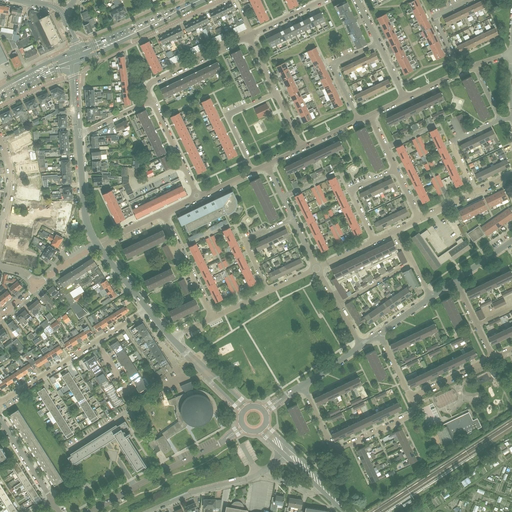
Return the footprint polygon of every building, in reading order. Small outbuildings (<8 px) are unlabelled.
[(120,9),(118,5),(121,3),(119,0),(115,0),(113,1),(115,5),(121,18),(126,16),(125,13),(126,12),(124,7),(120,9)] [(260,0),(249,0),(254,9),(262,5),(260,0)] [(296,0),(285,0),(290,9),(298,5),(296,0)] [(414,0),(409,3),(411,8),(412,10),(421,6),(420,5),(418,0),(414,0)] [(476,4),(479,10),(485,7),(482,1),(476,4)] [(355,19),(349,7),(348,5),(347,2),(346,3),(343,4),(342,2),(336,5),(338,8),(335,9),(353,47),(356,46),(357,49),(363,46),(362,44),(366,42),(363,36),(362,34),(356,21),(355,19)] [(235,11),(234,8),(232,3),(226,6),(231,15),(233,14),(232,12),(235,11)] [(474,12),(479,10),(476,4),(471,6),(474,12)] [(8,14),(10,7),(9,6),(7,5),(6,6),(5,6),(1,25),(1,27),(4,27),(5,20),(6,14),(8,14)] [(116,21),(121,18),(115,5),(112,6),(111,8),(113,12),(111,13),(113,18),(115,18),(116,21)] [(262,5),(254,9),(260,23),(269,19),(262,5)] [(229,16),(231,15),(226,6),(221,9),(224,16),(228,14),(229,16)] [(411,8),(409,9),(411,13),(413,12),(416,17),(424,13),(422,7),(421,6),(412,10),(411,8)] [(471,6),(467,8),(466,9),(469,15),(471,14),(474,12),(471,6)] [(221,18),(224,16),(221,9),(215,11),(220,21),(222,20),(221,18)] [(463,18),(469,15),(466,9),(460,11),(463,18)] [(53,46),(62,42),(49,14),(30,11),(29,16),(43,47),(38,49),(38,51),(40,55),(55,48),(53,46)] [(218,22),(220,21),(215,11),(210,14),(213,21),(217,20),(218,22)] [(458,20),(463,18),(460,11),(455,14),(458,20)] [(321,12),(316,15),(320,24),(325,21),(321,12)] [(424,13),(416,17),(418,22),(419,24),(428,20),(427,19),(424,13)] [(386,14),(377,18),(380,24),(380,25),(389,21),(390,23),(392,22),(391,18),(388,19),(386,14)] [(452,23),(458,20),(455,14),(449,17),(452,23)] [(316,15),(311,17),(315,26),(320,24),(316,15)] [(206,16),(201,18),(205,27),(207,32),(209,31),(207,26),(206,25),(210,23),(209,20),(206,16)] [(87,18),(84,20),(86,25),(84,26),(88,34),(93,31),(92,29),(95,27),(94,25),(96,23),(93,18),(91,19),(90,17),(87,18)] [(306,20),(310,28),(315,26),(311,17),(306,20)] [(447,25),(452,23),(449,17),(444,19),(447,25)] [(203,28),(205,27),(201,18),(195,21),(199,28),(202,27),(203,28)] [(306,20),(301,22),(305,31),(310,28),(306,20)] [(418,22),(416,24),(417,27),(420,26),(422,31),(431,27),(428,21),(428,20),(419,24),(418,22)] [(196,30),(199,28),(195,21),(190,24),(194,33),(197,32),(196,30)] [(389,21),(380,25),(381,27),(384,32),(393,28),(390,23),(389,21)] [(301,22),(296,24),(300,33),(305,31),(301,22)] [(28,23),(26,24),(34,42),(36,41),(28,23)] [(192,34),(194,33),(190,24),(184,26),(188,34),(191,32),(192,34)] [(296,24),(291,27),(295,35),(300,33),(296,24)] [(216,30),(218,36),(220,35),(224,33),(222,27),(216,30)] [(291,27),(286,29),(291,38),(295,35),(291,27)] [(431,27),(422,31),(425,37),(426,38),(435,34),(434,33),(431,27)] [(184,35),(183,33),(181,28),(175,30),(180,40),(182,39),(181,37),(184,35)] [(393,28),(384,32),(387,38),(387,40),(396,35),(397,37),(399,36),(398,32),(395,34),(393,28)] [(495,28),(492,30),(490,31),(493,37),(494,36),(498,35),(495,28)] [(286,29),(282,31),(286,40),(291,38),(286,29)] [(178,41),(180,40),(175,30),(170,33),(173,41),(177,39),(178,41)] [(282,31),(277,34),(281,42),(286,40),(282,31)] [(487,40),(493,37),(490,31),(484,33),(487,40)] [(170,42),(173,41),(170,33),(164,36),(169,45),(173,53),(175,52),(170,42)] [(482,42),(487,40),(484,33),(479,36),(482,42)] [(277,34),(272,36),(276,45),(281,42),(277,34)] [(425,37),(423,38),(424,41),(427,40),(429,45),(438,41),(435,35),(435,34),(426,38),(425,37)] [(396,35),(387,40),(388,41),(391,47),(399,42),(397,37),(396,35)] [(35,49),(32,42),(29,36),(24,39),(34,58),(39,56),(35,48),(35,49)] [(167,46),(169,45),(164,36),(159,38),(163,46),(166,44),(167,46)] [(266,38),(271,47),(276,45),(272,36),(266,38)] [(476,45),(482,42),(479,36),(473,39),(476,45)] [(14,40),(12,40),(8,39),(13,49),(18,47),(15,43),(16,42),(14,40)] [(29,61),(34,58),(24,39),(20,41),(19,40),(17,41),(16,42),(15,43),(18,47),(19,49),(23,48),(25,53),(29,61)] [(471,47),(476,45),(473,39),(468,41),(471,47)] [(0,65),(9,61),(0,41),(0,65)] [(149,41),(140,45),(147,60),(156,56),(149,41)] [(438,41),(429,45),(432,51),(433,53),(441,48),(441,47),(438,41)] [(466,42),(463,44),(466,50),(469,48),(470,48),(471,47),(468,41),(466,42)] [(399,42),(391,47),(393,53),(394,54),(403,49),(404,51),(406,50),(404,47),(402,48),(399,42)] [(461,45),(457,46),(460,53),(463,51),(464,51),(466,50),(463,44),(461,45)] [(319,55),(319,53),(316,47),(307,52),(310,57),(310,59),(319,55)] [(432,51),(429,52),(431,55),(433,54),(436,60),(445,56),(442,49),(441,48),(433,53),(432,51)] [(240,49),(231,54),(238,68),(247,64),(240,49)] [(403,49),(394,54),(395,55),(397,61),(406,56),(404,51),(403,49)] [(15,67),(22,64),(16,52),(12,53),(14,58),(11,59),(15,67)] [(369,55),(372,61),(378,59),(374,52),(369,55)] [(311,60),(314,66),(322,62),(320,56),(319,55),(310,59),(310,57),(307,58),(309,62),(311,60)] [(367,64),(372,61),(369,55),(364,58),(367,64)] [(156,56),(147,60),(154,74),(163,70),(156,56)] [(406,56),(397,61),(400,67),(401,68),(410,64),(410,65),(413,64),(411,61),(409,62),(406,56)] [(359,60),(358,60),(361,66),(363,65),(367,64),(364,58),(363,58),(359,60)] [(356,69),(361,66),(358,60),(353,63),(356,69)] [(217,62),(203,69),(207,78),(221,71),(217,62)] [(288,68),(285,62),(276,66),(279,72),(280,74),(288,69),(289,71),(291,70),(290,67),(288,68)] [(325,68),(322,62),(314,66),(316,71),(317,73),(326,69),(325,68)] [(351,72),(356,69),(353,63),(347,65),(351,72)] [(247,64),(238,68),(245,82),(254,78),(247,64)] [(410,64),(401,68),(401,69),(404,75),(413,71),(410,65),(410,64)] [(345,74),(351,72),(347,65),(342,68),(345,74)] [(203,69),(189,76),(193,84),(207,78),(203,69)] [(280,74),(280,75),(283,81),(292,76),(289,71),(288,69),(280,74)] [(318,75),(321,80),(329,76),(326,70),(326,69),(317,73),(316,71),(314,73),(316,76),(318,75)] [(189,76),(175,82),(179,91),(193,84),(189,76)] [(292,76),(283,81),(286,86),(286,88),(295,84),(296,85),(298,84),(297,81),(294,82),(292,76)] [(333,83),(332,82),(329,76),(321,80),(323,86),(324,87),(333,83)] [(471,76),(462,81),(468,94),(477,89),(471,76)] [(254,78),(245,82),(252,96),(261,92),(254,78)] [(382,82),(385,89),(391,86),(388,80),(382,82)] [(175,82),(160,89),(165,98),(167,97),(179,91),(175,82)] [(384,89),(385,89),(382,82),(380,83),(377,85),(380,91),(383,89),(384,89)] [(325,89),(327,94),(336,90),(333,84),(333,83),(324,87),(323,86),(321,87),(322,90),(325,89)] [(287,89),(290,95),(298,91),(296,85),(295,84),(286,88),(287,89)] [(380,91),(377,85),(374,86),(371,87),(375,94),(376,93),(380,91)] [(364,99),(361,93),(360,90),(358,87),(356,88),(359,94),(355,95),(358,102),(364,99)] [(369,96),(375,94),(371,87),(366,90),(369,96)] [(59,95),(61,91),(60,90),(60,89),(58,88),(54,90),(54,89),(51,90),(51,91),(53,96),(55,99),(57,99),(57,100),(59,100),(59,98),(59,95)] [(477,89),(468,94),(475,107),(483,103),(477,89)] [(340,97),(339,96),(336,90),(327,94),(330,100),(331,101),(340,97)] [(361,93),(364,99),(365,99),(365,98),(369,96),(366,90),(363,92),(361,93)] [(301,96),(298,91),(290,95),(293,101),(293,102),(302,98),(303,99),(305,98),(304,95),(301,96)] [(45,94),(43,95),(48,106),(53,104),(48,93),(47,93),(47,92),(44,94),(45,94)] [(433,96),(430,98),(433,105),(444,99),(441,92),(437,94),(437,93),(432,95),(433,96)] [(47,110),(49,108),(48,106),(43,95),(41,96),(40,96),(38,97),(38,98),(41,105),(44,103),(47,110)] [(332,103),(334,109),(343,105),(340,98),(340,97),(331,101),(330,100),(328,101),(329,104),(332,103)] [(38,106),(37,103),(35,99),(34,98),(32,100),(30,101),(37,115),(39,114),(36,107),(38,106)] [(210,98),(201,102),(208,117),(217,112),(210,98)] [(293,102),(294,104),(297,109),(305,105),(303,99),(302,98),(293,102)] [(422,102),(419,103),(422,110),(433,105),(430,98),(426,99),(426,98),(421,101),(422,102)] [(35,116),(37,115),(30,101),(28,102),(25,103),(26,103),(25,104),(29,111),(31,109),(35,116)] [(411,107),(408,108),(411,115),(422,110),(419,103),(415,105),(415,104),(411,106),(411,107)] [(483,103),(475,107),(481,120),(490,116),(483,103)] [(26,112),(25,109),(22,105),(22,104),(19,106),(20,106),(18,107),(25,122),(27,120),(25,115),(23,114),(23,113),(26,112)] [(259,118),(271,113),(266,104),(255,109),(259,118)] [(305,105),(297,109),(299,115),(300,116),(309,112),(309,114),(312,112),(310,109),(308,110),(305,105)] [(22,123),(25,122),(18,107),(15,108),(13,109),(13,110),(16,117),(19,115),(22,123)] [(400,112),(397,114),(400,120),(411,115),(408,108),(404,110),(404,109),(400,111),(400,112)] [(146,109),(137,114),(144,128),(153,124),(146,109)] [(13,118),(12,115),(10,111),(9,111),(7,112),(5,113),(10,125),(12,124),(10,119),(13,118)] [(217,112),(208,117),(215,131),(224,127),(217,112)] [(300,117),(303,123),(312,119),(309,114),(309,112),(300,116),(300,117)] [(8,126),(10,125),(5,113),(3,114),(2,114),(0,115),(3,122),(2,123),(4,126),(8,125),(8,126)] [(179,113),(170,117),(177,132),(186,127),(179,113)] [(389,117),(385,119),(389,126),(400,120),(397,114),(393,115),(393,114),(388,116),(389,117)] [(153,124),(144,128),(151,142),(159,138),(153,124)] [(186,127),(177,132),(184,146),(193,142),(186,127)] [(224,127),(215,131),(222,145),(231,141),(224,127)] [(365,127),(356,132),(362,145),(371,140),(365,127)] [(436,128),(429,132),(435,143),(442,140),(440,136),(441,136),(439,131),(438,132),(436,128)] [(487,133),(491,139),(494,138),(496,144),(499,143),(493,130),(487,133)] [(485,142),(491,139),(487,133),(482,135),(485,142)] [(29,134),(25,136),(28,144),(32,142),(33,142),(29,134),(28,134),(29,134)] [(480,144),(485,142),(482,135),(477,138),(480,144)] [(159,138),(151,142),(158,157),(166,152),(159,138)] [(475,147),(480,144),(477,138),(471,140),(475,147)] [(11,143),(10,143),(15,152),(21,149),(16,140),(11,143)] [(371,140),(362,145),(369,158),(378,154),(371,140)] [(442,140),(435,143),(440,154),(447,151),(445,147),(446,147),(444,143),(443,143),(442,140)] [(469,149),(475,147),(471,140),(466,143),(469,149)] [(231,141),(222,145),(229,159),(238,155),(231,141)] [(332,145),(329,146),(332,153),(343,148),(340,141),(336,143),(336,142),(331,144),(332,145)] [(193,142),(184,146),(191,160),(200,156),(193,142)] [(467,151),(469,149),(466,143),(461,145),(467,158),(469,156),(467,151)] [(403,145),(396,148),(398,151),(397,152),(399,156),(400,156),(401,159),(408,156),(403,145)] [(321,150),(318,152),(321,158),(332,153),(329,146),(325,148),(325,147),(320,149),(321,150)] [(93,159),(101,158),(101,155),(106,155),(106,150),(92,152),(93,159)] [(38,159),(44,159),(44,156),(39,156),(39,151),(36,151),(38,159)] [(447,151),(440,154),(444,162),(445,165),(452,162),(450,158),(451,158),(449,153),(448,154),(447,151)] [(310,155),(307,157),(310,164),(321,158),(318,152),(314,153),(314,152),(310,154),(310,155)] [(378,154),(369,158),(375,171),(384,167),(378,154)] [(500,159),(501,162),(505,169),(510,166),(508,162),(504,154),(502,155),(503,158),(500,159)] [(200,156),(191,160),(198,174),(207,170),(200,156)] [(408,156),(401,159),(403,162),(402,163),(404,167),(405,167),(406,170),(413,167),(408,156)] [(299,161),(296,162),(299,169),(310,164),(307,157),(303,158),(298,160),(299,161)] [(494,166),(491,167),(494,174),(499,171),(496,165),(495,162),(493,159),(491,160),(494,166)] [(288,166),(284,168),(288,174),(299,169),(296,162),(292,164),(292,163),(288,165),(288,166)] [(452,162),(445,165),(451,176),(457,173),(456,169),(457,169),(454,164),(454,165),(452,162)] [(505,169),(501,162),(498,163),(496,165),(499,171),(505,169)] [(413,167),(406,170),(408,173),(407,174),(409,178),(410,178),(412,181),(419,178),(413,167)] [(491,167),(486,170),(489,176),(494,174),(491,167)] [(475,168),(472,169),(478,181),(483,179),(480,172),(477,174),(475,168)] [(486,170),(480,172),(483,179),(489,176),(486,170)] [(457,173),(451,176),(456,187),(463,184),(461,180),(462,180),(460,175),(459,176),(457,173)] [(107,176),(102,175),(102,178),(94,178),(94,185),(105,184),(105,180),(117,179),(116,176),(110,176),(107,176)] [(335,177),(328,180),(334,191),(341,188),(339,185),(340,184),(338,180),(337,180),(335,177)] [(260,178),(251,182),(257,195),(266,191),(260,178)] [(392,178),(386,181),(390,188),(392,186),(395,192),(398,191),(392,178)] [(419,178),(412,181),(413,184),(412,185),(415,189),(417,192),(424,189),(419,178)] [(441,180),(438,182),(443,193),(447,192),(441,180)] [(386,181),(381,184),(387,196),(389,195),(388,192),(391,190),(390,188),(386,181)] [(167,190),(172,201),(178,198),(178,199),(181,198),(181,197),(187,195),(181,184),(178,185),(179,187),(171,191),(170,189),(167,190)] [(381,184),(376,186),(379,193),(382,191),(385,197),(387,196),(381,184)] [(376,186),(370,189),(374,195),(379,193),(376,186)] [(19,187),(17,198),(17,197),(23,199),(25,189),(19,188),(19,187)] [(341,188),(334,191),(339,202),(346,199),(344,196),(345,196),(343,191),(342,191),(341,188)] [(107,203),(110,209),(121,204),(119,200),(117,201),(113,193),(115,192),(114,189),(103,194),(106,200),(105,201),(107,203)] [(370,189),(365,191),(368,198),(374,195),(370,189)] [(424,189),(417,192),(419,195),(418,196),(420,200),(421,200),(422,203),(429,200),(424,189)] [(153,197),(158,208),(164,205),(164,206),(167,205),(166,204),(172,201),(167,190),(164,192),(165,194),(157,198),(156,196),(153,197)] [(501,202),(503,201),(508,199),(503,190),(497,193),(501,202)] [(266,191),(257,195),(263,208),(272,204),(266,191)] [(365,191),(360,194),(366,206),(368,205),(365,199),(368,198),(365,191)] [(182,225),(185,224),(188,230),(226,212),(227,214),(230,213),(231,212),(232,212),(233,211),(233,210),(234,210),(235,209),(235,208),(236,207),(236,206),(236,205),(236,204),(236,203),(236,202),(236,201),(236,200),(236,199),(235,198),(232,192),(179,218),(182,225)] [(302,193),(295,196),(297,200),(296,200),(298,205),(299,204),(300,207),(307,204),(302,193)] [(496,205),(501,202),(497,193),(491,195),(496,205)] [(489,208),(496,205),(491,195),(485,198),(489,208)] [(136,206),(137,208),(133,210),(137,218),(150,212),(152,211),(158,208),(153,197),(150,199),(151,201),(143,205),(142,203),(136,206)] [(346,199),(339,202),(344,213),(351,210),(350,207),(351,207),(348,202),(347,202),(346,199)] [(481,212),(487,209),(483,199),(477,202),(481,212)] [(401,210),(400,210),(404,217),(409,215),(403,202),(401,203),(403,209),(401,210)] [(475,215),(481,212),(477,202),(471,205),(475,215)] [(114,217),(117,223),(128,218),(133,215),(129,207),(124,209),(121,204),(110,209),(113,215),(112,215),(113,217),(114,217)] [(272,204),(263,208),(270,221),(279,217),(272,204)] [(307,204),(300,207),(302,211),(301,211),(303,216),(304,215),(306,218),(312,215),(307,204)] [(469,218),(475,215),(471,205),(465,208),(469,218)] [(463,220),(469,218),(465,208),(459,211),(463,220)] [(511,218),(511,213),(508,208),(503,212),(509,221),(511,218)] [(351,210),(344,213),(350,224),(356,221),(355,218),(356,218),(354,213),(353,213),(351,210)] [(400,210),(395,213),(398,220),(404,217),(400,210)] [(503,225),(509,221),(503,212),(497,216),(503,225)] [(395,213),(390,216),(393,222),(398,220),(395,213)] [(312,215),(306,218),(307,222),(306,222),(309,227),(309,226),(311,229),(318,226),(312,215)] [(374,216),(371,217),(377,230),(383,227),(379,221),(376,222),(374,216)] [(390,216),(385,218),(388,225),(393,222),(390,216)] [(498,229),(503,225),(497,216),(492,220),(498,229)] [(385,218),(379,221),(383,227),(388,225),(385,218)] [(210,228),(212,231),(228,223),(226,220),(210,228)] [(492,232),(498,229),(492,220),(486,224),(492,232)] [(356,221),(350,224),(342,228),(343,232),(351,228),(355,236),(362,232),(360,229),(361,229),(359,224),(358,224),(356,221)] [(487,236),(492,232),(486,224),(481,227),(487,236)] [(12,225),(10,235),(16,236),(18,226),(12,225)] [(318,226),(311,229),(313,233),(312,233),(314,238),(315,237),(316,240),(323,237),(318,226)] [(484,235),(482,230),(478,226),(467,234),(473,242),(484,235)] [(230,228),(223,231),(228,242),(235,239),(233,236),(234,235),(232,231),(231,231),(230,228)] [(284,238),(287,237),(290,243),(292,242),(286,229),(281,232),(284,238)] [(340,229),(337,230),(343,242),(345,240),(340,229)] [(163,230),(149,237),(154,245),(167,239),(163,230)] [(458,244),(444,254),(438,258),(425,239),(427,237),(430,235),(427,230),(420,235),(418,233),(412,238),(431,266),(434,270),(441,265),(440,265),(452,257),(454,259),(470,248),(466,241),(464,242),(461,238),(456,242),(458,244)] [(203,231),(188,238),(190,242),(204,235),(203,231)] [(281,232),(276,234),(279,241),(284,238),(281,232)] [(63,238),(57,235),(55,237),(50,234),(46,233),(45,235),(47,236),(60,243),(63,238)] [(276,234),(270,237),(274,243),(279,241),(276,234)] [(47,236),(46,238),(47,239),(53,242),(52,244),(58,247),(60,243),(47,236)] [(149,237),(136,243),(141,252),(154,245),(149,237)] [(270,237),(265,239),(268,246),(274,243),(270,237)] [(323,237),(316,240),(318,244),(317,244),(319,249),(320,248),(322,252),(328,248),(323,237)] [(235,239),(228,242),(233,253),(240,250),(239,247),(240,246),(237,242),(235,239)] [(265,239),(260,242),(263,249),(268,246),(265,239)] [(335,278),(331,280),(337,289),(342,286),(340,283),(344,280),(358,273),(361,278),(368,274),(366,270),(397,255),(396,253),(399,252),(397,250),(397,249),(393,240),(331,270),(335,278)] [(260,242),(254,244),(260,257),(263,256),(260,250),(263,249),(260,242)] [(136,243),(123,249),(127,258),(141,252),(136,243)] [(196,244),(189,247),(191,250),(190,251),(192,255),(193,255),(195,258),(202,255),(196,244)] [(37,245),(36,247),(40,250),(40,249),(45,252),(43,255),(46,257),(50,260),(52,257),(51,257),(53,255),(43,248),(41,247),(41,248),(37,245)] [(43,245),(41,247),(43,248),(53,255),(54,253),(55,253),(56,251),(49,246),(48,248),(43,245)] [(7,250),(5,261),(5,260),(11,262),(13,252),(7,251),(7,250)] [(240,250),(233,253),(239,264),(246,261),(244,257),(245,257),(243,253),(242,253),(240,250)] [(298,260),(295,261),(298,268),(304,265),(298,253),(295,254),(298,260)] [(202,255),(195,258),(196,261),(195,262),(198,266),(200,269),(207,266),(202,255)] [(31,256),(29,266),(35,267),(35,268),(37,257),(37,258),(31,256)] [(92,258),(82,264),(93,280),(95,284),(103,279),(105,278),(92,258)] [(246,261),(239,264),(244,275),(251,272),(249,268),(250,268),(248,264),(247,264),(246,261)] [(295,261),(290,264),(293,270),(298,268),(295,261)] [(82,264),(71,272),(81,286),(82,287),(93,280),(82,264)] [(290,264),(284,266),(288,273),(293,270),(290,264)] [(207,266),(200,269),(202,272),(201,273),(203,277),(204,277),(205,280),(212,277),(207,266)] [(284,266),(279,269),(282,275),(288,273),(284,266)] [(268,267),(266,268),(272,281),(277,278),(274,271),(271,273),(268,267)] [(158,275),(162,284),(176,277),(171,268),(158,275)] [(411,268),(402,272),(409,286),(406,287),(409,290),(413,288),(413,289),(419,286),(411,268)] [(279,269),(274,271),(277,278),(282,275),(279,269)] [(502,274),(499,276),(503,283),(511,278),(511,273),(510,271),(507,272),(502,274)] [(80,294),(84,291),(82,287),(81,286),(71,272),(59,279),(62,283),(64,287),(60,289),(65,296),(65,297),(69,304),(71,307),(76,314),(76,315),(78,317),(79,319),(88,313),(84,310),(83,309),(78,304),(77,302),(73,298),(80,294)] [(251,272),(244,275),(249,286),(256,283),(255,280),(255,279),(253,275),(252,275),(251,272)] [(158,275),(145,281),(149,290),(162,284),(158,275)] [(492,280),(488,281),(492,288),(503,283),(499,276),(496,277),(491,279),(492,280)] [(212,277),(205,280),(207,283),(206,284),(208,288),(209,288),(211,291),(217,288),(212,277)] [(12,283),(14,285),(18,290),(22,287),(22,286),(20,283),(20,284),(18,281),(16,279),(13,278),(13,280),(9,279),(9,282),(12,283)] [(95,284),(93,286),(94,288),(99,285),(102,290),(110,285),(107,280),(104,282),(103,279),(95,284)] [(481,285),(477,286),(481,294),(492,288),(488,281),(485,283),(485,282),(480,284),(481,285)] [(14,294),(16,292),(17,293),(19,291),(18,290),(14,285),(9,288),(14,294)] [(110,285),(102,290),(100,291),(103,296),(105,295),(113,290),(110,285)] [(60,289),(58,291),(53,286),(48,291),(55,299),(58,297),(61,301),(65,297),(65,296),(60,289)] [(470,290),(466,292),(469,299),(481,294),(477,286),(474,288),(474,287),(469,290),(470,290)] [(409,290),(406,287),(401,291),(407,299),(412,295),(409,290)] [(217,288),(211,291),(212,294),(211,295),(213,299),(214,299),(216,302),(223,299),(217,288)] [(113,290),(105,295),(106,298),(109,296),(111,299),(116,295),(113,290)] [(8,291),(3,294),(8,300),(12,296),(8,291)] [(399,293),(396,295),(401,302),(407,299),(401,291),(399,293)] [(51,300),(49,297),(45,293),(40,298),(46,304),(49,301),(52,306),(55,304),(52,299),(51,300)] [(396,295),(390,298),(396,306),(401,302),(396,295)] [(451,297),(442,301),(448,314),(457,310),(451,297)] [(385,302),(391,310),(396,306),(390,298),(388,300),(385,302)] [(35,302),(33,304),(41,314),(43,313),(41,310),(41,309),(39,307),(42,305),(38,300),(37,300),(37,299),(34,301),(35,302)] [(196,299),(182,305),(187,314),(200,308),(196,299)] [(351,301),(346,304),(358,326),(362,323),(360,320),(361,319),(351,301)] [(380,306),(385,313),(391,310),(385,302),(380,306)] [(114,303),(112,304),(117,311),(114,313),(118,318),(123,315),(119,310),(114,303)] [(33,304),(30,306),(30,305),(27,307),(28,308),(31,312),(32,313),(34,316),(36,313),(37,313),(39,316),(41,314),(33,304)] [(182,305),(169,311),(173,320),(187,314),(182,305)] [(380,306),(375,309),(380,317),(385,313),(380,306)] [(124,307),(119,310),(123,315),(128,312),(127,312),(129,311),(127,307),(125,308),(124,307)] [(375,309),(369,313),(375,321),(380,317),(375,309)] [(21,314),(26,320),(28,317),(31,321),(33,319),(30,315),(30,316),(25,310),(23,312),(22,310),(20,312),(21,314)] [(457,310),(448,314),(455,327),(464,323),(457,310)] [(106,311),(103,312),(106,316),(105,316),(106,318),(104,320),(108,325),(113,322),(109,316),(106,311)] [(18,316),(16,317),(21,323),(20,323),(23,327),(26,325),(25,325),(28,322),(26,320),(21,314),(20,313),(17,315),(18,316)] [(114,313),(109,316),(113,322),(118,318),(114,313)] [(361,319),(360,320),(362,323),(363,323),(363,322),(366,320),(369,325),(375,321),(369,313),(361,319)] [(96,324),(94,326),(98,331),(103,328),(99,323),(93,314),(91,315),(96,324)] [(52,315),(46,320),(50,325),(56,320),(52,315)] [(104,320),(99,323),(103,328),(108,325),(104,320)] [(18,327),(16,325),(13,321),(12,321),(11,322),(10,323),(7,325),(10,329),(12,332),(16,337),(19,334),(15,329),(18,327)] [(58,322),(57,321),(51,325),(52,327),(54,331),(56,330),(61,326),(58,323),(58,322)] [(86,327),(83,329),(88,336),(93,333),(86,322),(84,324),(86,327)] [(135,324),(128,329),(133,336),(146,328),(142,323),(137,326),(135,324)] [(426,327),(423,329),(426,336),(438,330),(434,324),(431,325),(430,324),(426,327)] [(38,335),(44,330),(40,325),(34,330),(38,335)] [(81,325),(79,327),(81,330),(80,331),(81,333),(79,334),(83,339),(88,336),(83,329),(81,325)] [(146,328),(133,336),(136,341),(149,333),(146,327),(146,328)] [(511,330),(510,327),(499,332),(503,339),(506,338),(506,339),(511,336),(510,335),(511,334),(511,330)] [(76,329),(74,330),(76,333),(75,334),(76,336),(74,337),(78,343),(83,339),(79,334),(76,329)] [(415,333),(412,334),(415,341),(426,336),(423,329),(420,331),(419,330),(415,332),(415,333)] [(71,336),(68,338),(69,340),(73,346),(78,343),(74,337),(71,332),(69,333),(71,336)] [(499,332),(488,338),(491,344),(495,343),(495,344),(500,342),(499,341),(503,339),(499,332)] [(149,333),(136,341),(139,347),(153,338),(149,333)] [(404,338),(401,340),(404,346),(415,341),(412,334),(409,336),(408,335),(404,337),(404,338)] [(68,349),(73,346),(69,340),(68,338),(66,335),(64,336),(67,342),(64,344),(68,349)] [(42,341),(39,336),(32,340),(36,345),(42,341)] [(153,338),(139,347),(142,352),(156,343),(153,338)] [(17,339),(12,343),(19,351),(24,347),(17,339)] [(116,353),(125,348),(132,343),(130,339),(127,341),(125,342),(125,341),(120,344),(118,341),(114,344),(114,343),(109,345),(112,350),(113,349),(116,353)] [(13,344),(11,340),(3,345),(6,349),(13,344)] [(393,343),(390,345),(393,352),(404,346),(401,340),(398,341),(397,340),(393,342),(393,343)] [(54,349),(53,346),(51,343),(49,345),(51,347),(48,349),(53,357),(58,354),(54,349)] [(58,354),(63,351),(58,343),(53,346),(54,349),(58,354)] [(156,343),(142,352),(146,357),(159,348),(156,343)] [(42,357),(40,358),(43,364),(48,360),(45,355),(40,347),(37,349),(42,357)] [(45,355),(48,360),(53,357),(48,349),(46,347),(44,348),(47,353),(45,355)] [(120,362),(128,357),(126,354),(128,353),(125,348),(116,353),(118,357),(117,358),(120,362)] [(159,348),(146,357),(149,362),(162,353),(159,348)] [(474,349),(463,354),(466,361),(469,360),(470,361),(474,358),(474,357),(477,356),(474,349)] [(375,350),(366,354),(372,367),(381,363),(375,350)] [(0,358),(3,363),(10,359),(7,353),(0,357),(0,358)] [(38,367),(43,364),(40,358),(36,353),(34,354),(37,360),(35,361),(32,357),(31,358),(32,360),(31,361),(33,363),(34,365),(36,363),(38,367)] [(162,353),(149,362),(152,367),(166,358),(162,353)] [(463,354),(451,360),(455,367),(458,365),(458,366),(463,364),(463,363),(466,361),(463,354)] [(92,369),(99,364),(96,360),(97,360),(94,355),(90,358),(90,359),(87,361),(90,366),(92,369)] [(126,369),(132,364),(131,362),(128,357),(120,362),(122,365),(123,365),(126,369)] [(24,365),(28,372),(33,369),(31,365),(33,363),(31,361),(32,360),(31,358),(28,360),(29,362),(28,363),(27,363),(27,362),(26,363),(25,363),(25,364),(24,364),(24,365)] [(152,367),(155,372),(169,363),(166,358),(152,367)] [(20,359),(17,361),(22,368),(20,370),(23,375),(28,372),(24,365),(20,359)] [(451,360),(440,365),(444,372),(447,370),(447,371),(452,369),(451,368),(455,367),(451,360)] [(155,379),(164,374),(172,368),(169,363),(155,372),(152,374),(155,379)] [(381,363),(372,367),(379,381),(387,376),(381,363)] [(96,376),(104,371),(102,368),(101,368),(99,364),(92,369),(93,371),(96,376)] [(129,377),(137,372),(134,367),(132,364),(126,369),(128,373),(127,373),(129,377)] [(10,365),(7,367),(12,375),(10,376),(13,381),(18,378),(15,373),(10,365)] [(440,365),(429,370),(433,377),(436,376),(441,374),(440,373),(444,372),(440,365)] [(500,376),(499,371),(496,367),(493,369),(493,368),(490,370),(491,374),(494,378),(497,377),(497,376),(500,376)] [(5,368),(2,370),(6,376),(4,377),(8,385),(13,381),(10,376),(5,368)] [(20,370),(15,373),(18,378),(23,375),(20,370)] [(429,370),(418,376),(421,382),(425,381),(425,382),(430,380),(429,379),(433,377),(429,370)] [(99,385),(108,380),(106,376),(107,375),(104,371),(96,376),(95,378),(99,385)] [(69,372),(62,376),(67,385),(74,380),(69,372)] [(135,384),(142,379),(140,377),(141,377),(137,372),(129,377),(132,380),(133,380),(135,384)] [(0,376),(0,378),(0,387),(1,389),(8,385),(4,377),(2,374),(0,374),(0,376)] [(164,374),(155,379),(157,382),(166,376),(164,374)] [(418,376),(407,381),(410,388),(414,386),(414,387),(419,385),(418,384),(421,382),(418,376)] [(351,381),(347,382),(351,389),(362,384),(359,377),(355,379),(354,378),(350,380),(351,381)] [(145,378),(142,379),(135,384),(138,388),(137,388),(140,393),(144,390),(143,389),(147,387),(145,383),(147,382),(145,378)] [(74,380),(67,385),(71,390),(77,386),(74,380)] [(104,393),(106,392),(114,387),(112,383),(111,384),(108,380),(99,385),(104,393)] [(193,390),(192,384),(191,380),(180,385),(181,388),(185,393),(182,395),(182,394),(179,396),(178,396),(175,398),(175,397),(168,400),(169,404),(176,405),(175,408),(176,407),(176,408),(176,409),(176,410),(176,411),(176,412),(175,412),(176,415),(177,415),(177,416),(177,417),(178,419),(177,419),(178,421),(150,441),(148,438),(146,440),(148,443),(152,449),(158,445),(164,453),(171,448),(166,440),(177,433),(185,428),(185,427),(188,424),(189,424),(190,425),(191,425),(192,426),(193,426),(194,426),(195,426),(197,426),(198,426),(199,426),(200,426),(201,426),(202,425),(204,425),(205,424),(206,423),(207,423),(208,422),(209,421),(210,420),(211,419),(211,418),(212,417),(212,416),(213,415),(213,413),(216,414),(217,409),(216,409),(217,406),(216,405),(215,402),(214,398),(213,398),(211,395),(208,393),(204,391),(201,390),(200,390),(197,389),(196,390),(193,390)] [(339,386),(336,388),(339,394),(351,389),(347,382),(344,384),(343,383),(339,385),(339,386)] [(77,386),(71,390),(74,395),(81,391),(77,386)] [(109,400),(118,395),(115,391),(116,390),(114,387),(106,392),(108,394),(106,395),(109,400)] [(44,388),(37,392),(43,400),(50,396),(44,388)] [(328,392),(325,393),(328,400),(339,394),(336,388),(333,389),(332,388),(328,391),(328,392)] [(81,391),(74,395),(78,401),(84,397),(81,391)] [(317,397),(314,398),(316,403),(317,405),(328,400),(325,393),(322,395),(321,394),(317,396),(317,397)] [(118,395),(109,400),(112,405),(114,404),(116,407),(120,404),(120,405),(124,403),(121,398),(120,399),(118,395)] [(50,396),(43,400),(46,406),(53,401),(50,396)] [(84,397),(78,401),(81,406),(88,402),(84,397)] [(53,401),(46,406),(50,411),(56,407),(53,401)] [(88,402),(81,406),(84,412),(91,407),(88,402)] [(398,402),(387,408),(390,415),(393,413),(394,414),(398,412),(398,411),(401,409),(398,402)] [(297,404),(288,408),(294,422),(303,417),(300,411),(297,404)] [(56,407),(50,411),(53,416),(60,412),(56,407)] [(91,407),(84,412),(88,417),(95,413),(91,407)] [(387,408),(376,413),(379,420),(382,418),(383,419),(387,417),(387,416),(390,415),(387,408)] [(18,409),(10,415),(19,429),(27,423),(18,409)] [(60,412),(53,416),(57,422),(63,418),(60,412)] [(477,418),(473,421),(469,412),(443,425),(444,427),(438,430),(445,445),(454,440),(454,439),(473,430),(473,431),(481,427),(477,418)] [(95,413),(88,417),(92,423),(98,419),(95,413)] [(376,413),(365,419),(368,425),(371,424),(371,425),(376,422),(376,421),(379,420),(376,413)] [(303,417),(294,422),(301,435),(309,430),(306,424),(303,417)] [(63,418),(57,422),(60,427),(67,423),(63,418)] [(365,419),(354,424),(357,430),(360,429),(360,430),(365,428),(365,427),(368,425),(365,419)] [(127,438),(128,437),(128,436),(131,434),(130,432),(126,434),(125,432),(130,428),(125,421),(109,431),(111,434),(114,439),(117,436),(121,442),(119,442),(137,470),(145,465),(127,438)] [(27,423),(19,429),(28,443),(36,438),(27,423)] [(67,423),(60,427),(63,433),(70,428),(67,423)] [(354,424),(342,429),(346,436),(349,434),(349,435),(354,433),(353,432),(357,430),(354,424)] [(70,428),(63,433),(67,438),(74,434),(70,428)] [(342,429),(331,435),(335,441),(338,440),(338,441),(343,438),(342,437),(346,436),(342,429)] [(398,438),(404,434),(402,429),(389,435),(390,437),(396,434),(398,438)] [(111,434),(109,431),(103,435),(68,457),(72,465),(107,443),(114,439),(111,434)] [(400,443),(407,440),(404,434),(398,438),(400,443)] [(36,438),(28,443),(37,457),(45,452),(36,438)] [(403,448),(409,445),(407,440),(400,443),(403,448)] [(359,456),(366,453),(365,450),(370,447),(369,444),(357,451),(359,456)] [(405,453),(412,450),(409,445),(403,448),(405,453)] [(415,455),(412,450),(405,453),(407,456),(408,459),(415,455)] [(45,452),(37,457),(46,471),(54,466),(45,452)] [(362,461),(369,458),(366,453),(359,456),(362,461)] [(415,455),(408,459),(409,462),(404,464),(405,467),(417,461),(415,455)] [(364,466),(371,463),(369,458),(362,461),(364,466)] [(17,462),(7,468),(9,470),(12,468),(14,472),(11,474),(21,468),(17,462)] [(364,466),(367,472),(374,468),(372,466),(371,463),(364,466)] [(54,466),(46,471),(55,485),(63,480),(54,466)] [(21,468),(11,474),(12,475),(15,473),(17,477),(24,473),(21,468)] [(369,477),(376,474),(374,468),(367,472),(369,477)] [(28,478),(24,473),(17,477),(18,477),(14,479),(15,481),(18,479),(21,482),(28,478)] [(376,474),(369,477),(372,482),(384,476),(383,474),(378,477),(376,474)] [(24,488),(31,484),(28,478),(21,482),(18,484),(18,485),(14,487),(16,490),(23,485),(24,488)] [(24,488),(17,493),(18,495),(22,492),(25,489),(28,493),(34,489),(31,484),(24,488)] [(29,495),(31,498),(38,494),(34,489),(28,493),(24,495),(25,497),(29,495)] [(5,492),(0,495),(0,498),(2,502),(9,498),(5,492)] [(38,494),(31,498),(28,501),(29,502),(32,500),(35,504),(41,500),(38,494)] [(283,505),(283,502),(284,497),(283,497),(284,496),(280,495),(280,496),(276,496),(275,503),(272,502),(270,511),(276,511),(278,504),(283,505)] [(9,498),(2,502),(0,503),(0,505),(3,503),(6,507),(12,503),(9,498)] [(291,506),(295,507),(296,499),(290,498),(288,506),(288,511),(290,511),(291,506)] [(209,511),(212,511),(213,508),(220,508),(221,501),(216,501),(216,500),(215,500),(215,499),(212,499),(212,500),(210,500),(209,511)] [(226,506),(225,510),(225,511),(247,511),(248,510),(244,509),(244,508),(244,506),(243,504),(242,503),(240,502),(238,501),(237,501),(235,502),(233,502),(232,504),(230,505),(230,507),(226,506)] [(198,509),(197,507),(195,502),(186,507),(188,511),(192,511),(193,511),(198,509)] [(6,507),(2,509),(3,511),(7,509),(8,511),(9,511),(16,508),(12,503),(6,507)]
